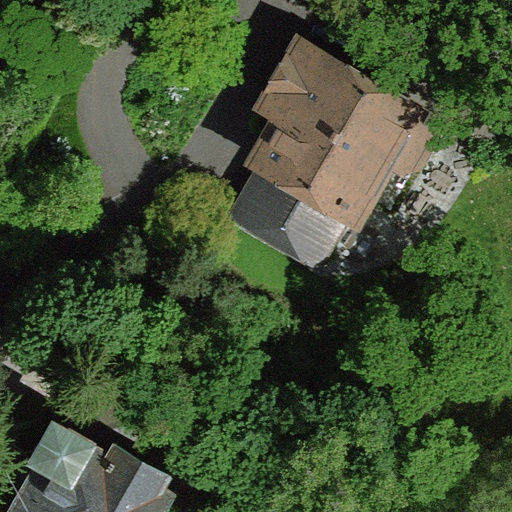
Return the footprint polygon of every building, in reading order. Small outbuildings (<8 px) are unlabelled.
[(427,48),(404,87),(459,119),(481,79),(427,48)] [(412,115),(303,51),(274,103),(291,112),(265,156),(268,158),(354,208),(360,211),(387,161),(404,170),(416,168),(433,143),(429,128),(411,120),(412,115)] [(354,208),(268,158),(237,215),(323,265),(354,208)] [(90,389),(67,426),(93,441),(96,436),(127,453),(144,422),(90,389)] [(47,463),(72,477),(93,441),(67,426),(57,420),(36,456),(47,463)] [(127,453),(96,436),(93,441),(72,477),(47,463),(17,511),(144,511),(153,498),(166,476),(127,453)] [(153,498),(144,511),(169,511),(168,506),(153,498)]
